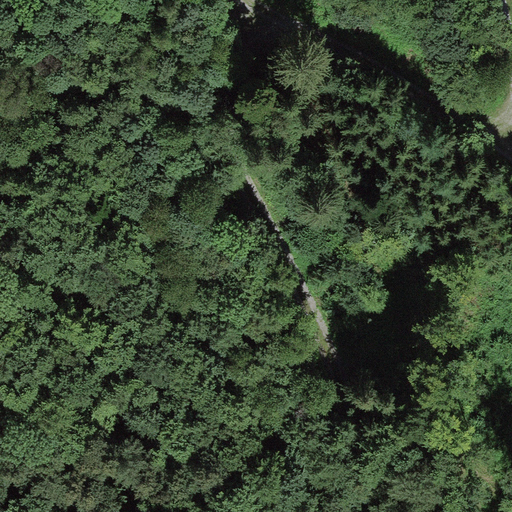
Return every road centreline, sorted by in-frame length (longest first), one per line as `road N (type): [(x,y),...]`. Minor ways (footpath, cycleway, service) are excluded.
road 1 (track): [(385,511),(291,277),(234,162),(234,118),(276,10)]
road 2 (track): [(511,160),(440,107),(257,0)]
